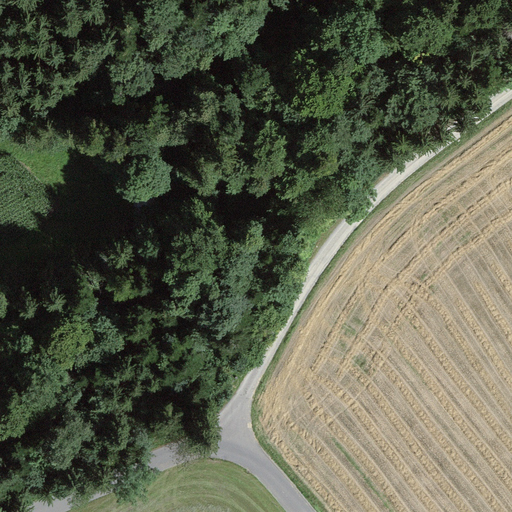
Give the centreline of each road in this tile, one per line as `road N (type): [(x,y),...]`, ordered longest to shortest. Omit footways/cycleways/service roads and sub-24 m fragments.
road 1 (track): [(229,442),(245,392),(333,241),(390,180),(511,89)]
road 2 (unclassified): [(229,442),(176,454),(44,511)]
